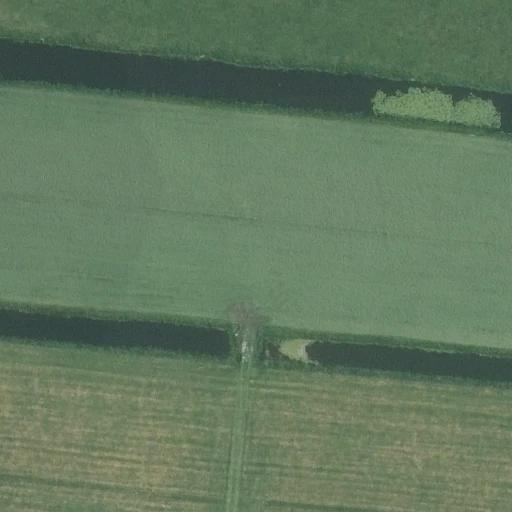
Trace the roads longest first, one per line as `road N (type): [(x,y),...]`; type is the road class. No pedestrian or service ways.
road 1 (track): [(0,484),(282,511)]
road 2 (track): [(254,249),(234,511)]
